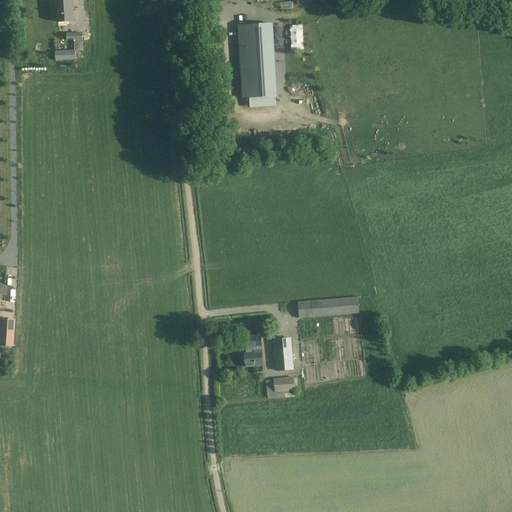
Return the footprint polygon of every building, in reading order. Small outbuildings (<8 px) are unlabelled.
[(73,22),(73,6),(72,0),(56,0),(57,22),(73,22)] [(238,25),(243,99),(275,97),(271,23),(238,25)] [(56,51),(57,60),(76,59),(75,50),(56,51)] [(232,155),(226,156),(227,166),(234,165),(232,155)] [(358,298),(298,303),(299,319),(359,314),(358,298)] [(15,320),(2,319),(0,341),(0,346),(13,347),(15,320)] [(263,366),(261,336),(246,337),(247,353),(245,354),(246,368),(263,366)] [(291,339),(275,341),(277,371),(294,370),(291,339)] [(508,384),(511,383),(511,362),(503,364),(508,384)] [(267,381),(268,399),(296,397),(295,392),(296,392),(294,378),(274,379),(274,381),(267,381)]
